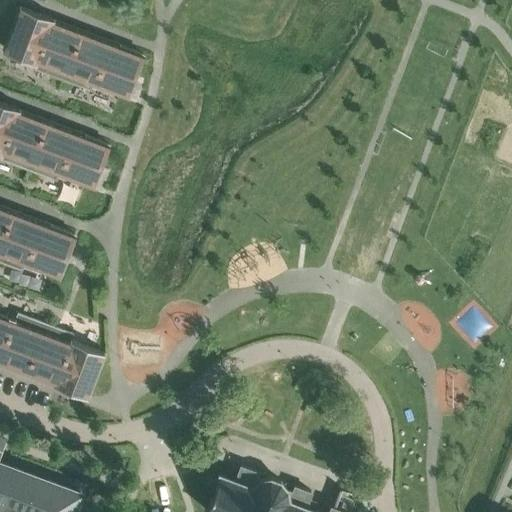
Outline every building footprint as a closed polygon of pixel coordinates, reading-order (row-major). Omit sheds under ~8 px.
[(63,77),(81,29),(20,5),(4,47),(39,60),(36,66),(63,77)] [(81,29),(63,77),(90,87),(93,80),(127,94),(143,52),(81,29)] [(29,167),(47,119),(0,100),(0,148),(4,150),(2,157),(29,167)] [(47,119),(29,167),(56,177),(59,171),(93,184),(109,142),(47,119)] [(0,243),(13,209),(0,203),(0,243)] [(13,209),(0,243),(0,258),(22,267),(24,261),(59,274),(75,232),(13,209)] [(0,359),(27,370),(45,322),(18,312),(16,318),(0,312),(0,359)] [(45,322),(27,370),(89,393),(105,352),(70,339),(72,332),(45,322)] [(0,511),(71,511),(79,491),(0,460),(0,511)] [(336,511),(333,511),(331,510),(330,511),(320,511),(321,511),(323,510),(323,508),(320,509),(306,504),(311,490),(295,484),(293,490),(287,487),(281,479),(271,475),(261,477),(260,477),(255,475),(257,469),(241,463),(236,477),(222,472),(220,469),(219,470),(220,473),(207,505),(205,507),(205,508),(208,507),(221,511),(336,511)]
